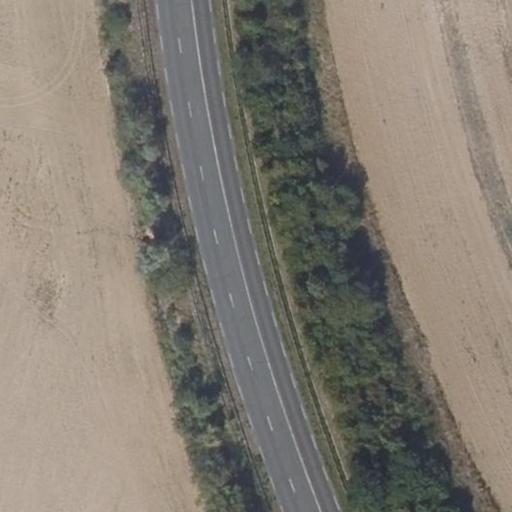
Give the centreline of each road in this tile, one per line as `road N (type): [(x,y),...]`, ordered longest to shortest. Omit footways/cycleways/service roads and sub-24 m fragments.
road 1 (unknown): [(462,511),(430,421),(413,190),(398,118),(346,0)]
road 2 (primary): [(181,0),(201,165),(268,410),(310,511)]
